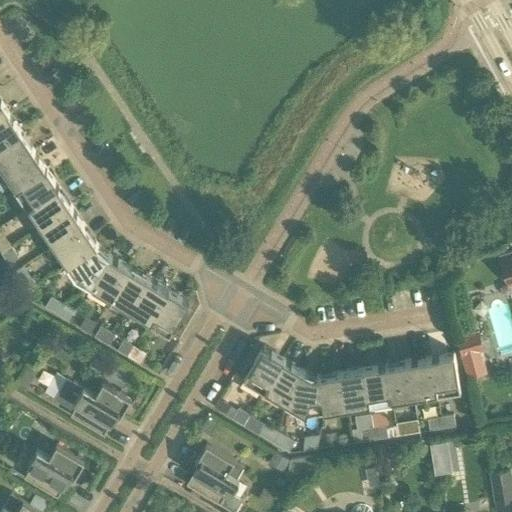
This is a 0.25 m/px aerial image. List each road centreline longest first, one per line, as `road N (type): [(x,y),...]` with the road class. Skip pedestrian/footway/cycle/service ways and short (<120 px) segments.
road 1 (residential): [(230,283),(128,223),(0,32)]
road 2 (residential): [(230,283),(97,511)]
road 3 (residential): [(130,511),(256,301)]
road 4 (residential): [(443,313),(314,333),(256,301)]
